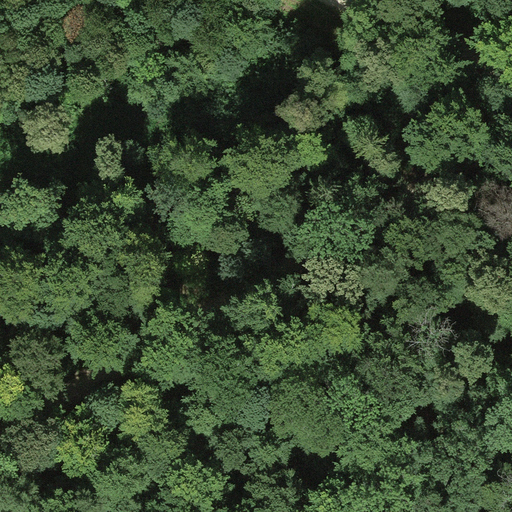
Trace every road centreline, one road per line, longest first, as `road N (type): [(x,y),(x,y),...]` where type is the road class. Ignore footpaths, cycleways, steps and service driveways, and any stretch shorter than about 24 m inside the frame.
road 1 (track): [(511,147),(479,157),(152,335),(0,444)]
road 2 (track): [(343,0),(511,70)]
